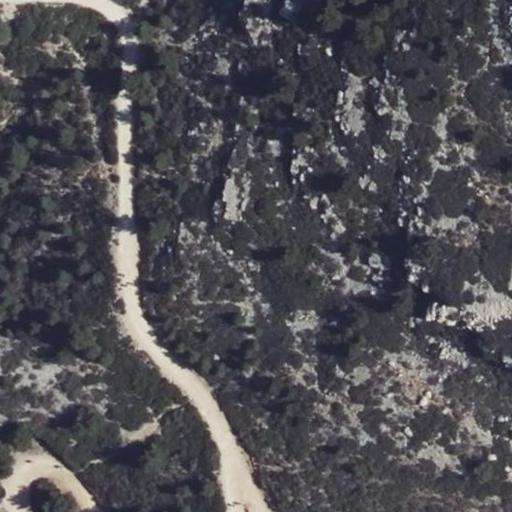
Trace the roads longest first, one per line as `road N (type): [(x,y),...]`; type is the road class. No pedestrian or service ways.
road 1 (track): [(96,0),(130,34),(125,103),(139,328),(217,423),(231,462)]
road 2 (track): [(94,511),(68,475),(40,463),(19,473),(24,511)]
